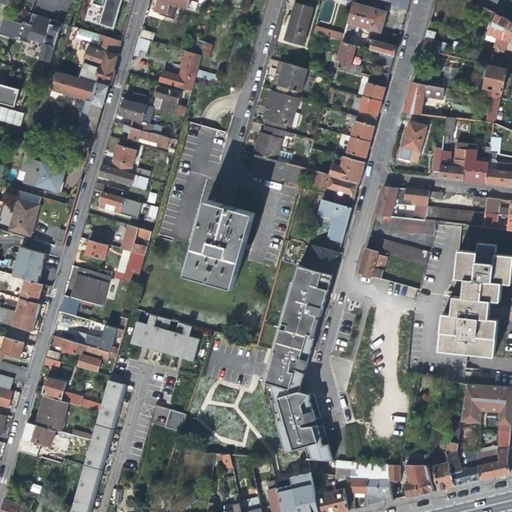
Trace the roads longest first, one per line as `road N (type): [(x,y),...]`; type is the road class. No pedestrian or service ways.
road 1 (tertiary): [(0,490),(141,0)]
road 2 (residential): [(370,176),(323,357),(349,444)]
road 3 (residential): [(420,0),(370,176)]
road 4 (residential): [(511,191),(370,176)]
